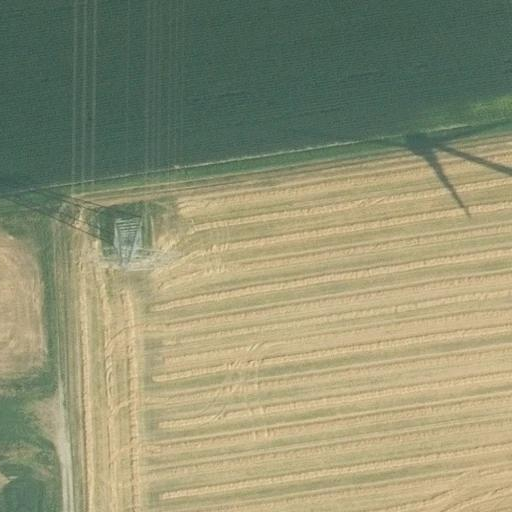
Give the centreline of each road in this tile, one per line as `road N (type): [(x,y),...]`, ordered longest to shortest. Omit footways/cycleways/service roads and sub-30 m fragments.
road 1 (track): [(511,140),(68,210)]
road 2 (track): [(68,210),(68,511)]
